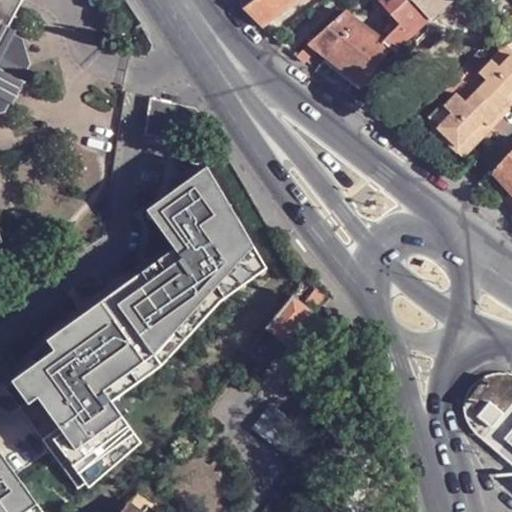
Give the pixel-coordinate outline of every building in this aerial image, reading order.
[(0,0),(0,27),(12,33),(27,5),(17,0),(0,0)] [(263,27),(299,0),(257,0),(246,8),(246,7),(243,9),(263,27)] [(409,0),(378,0),(381,4),(398,25),(408,38),(426,21),(409,0)] [(449,0),(409,0),(426,21),(427,22),(449,0)] [(354,19),(344,11),(308,44),(316,49),(325,57),(354,19)] [(325,57),(359,83),(363,85),(391,51),(381,42),(382,41),(354,19),(325,57)] [(489,21),(478,33),(486,40),(497,28),(489,21)] [(408,38),(398,25),(382,41),(381,42),(391,51),(394,53),(408,38)] [(0,120),(6,119),(11,110),(15,112),(32,80),(29,77),(32,71),(24,45),(16,41),(20,38),(12,33),(0,27),(0,120)] [(473,47),(477,51),(482,45),(479,42),(473,47)] [(316,49),(308,44),(297,53),(295,55),(305,62),(316,49)] [(511,49),(507,45),(493,61),(501,68),(511,55),(511,49)] [(458,71),(448,82),(459,93),(447,106),(441,101),(427,115),(433,120),(465,152),(490,125),(511,103),(511,102),(511,55),(501,68),(493,61),(471,83),(458,71)] [(152,95),(146,130),(190,137),(195,102),(152,95)] [(511,107),(511,102),(511,103),(490,125),(465,152),(433,120),(430,123),(465,157),(511,107)] [(511,149),(508,154),(493,172),(510,193),(511,194),(511,149)] [(209,166),(145,202),(174,254),(47,341),(18,372),(92,467),(137,432),(100,382),(147,347),(164,332),(204,307),(198,298),(262,259),(209,166)] [(315,310),(298,296),(273,328),(291,341),(315,310)] [(477,413),(490,424),(501,410),(489,400),(477,413)] [(252,425),(284,452),(303,429),(271,403),(252,425)] [(0,511),(48,511),(1,450),(0,451),(0,511)] [(146,511),(155,500),(143,490),(125,511),(146,511)]
